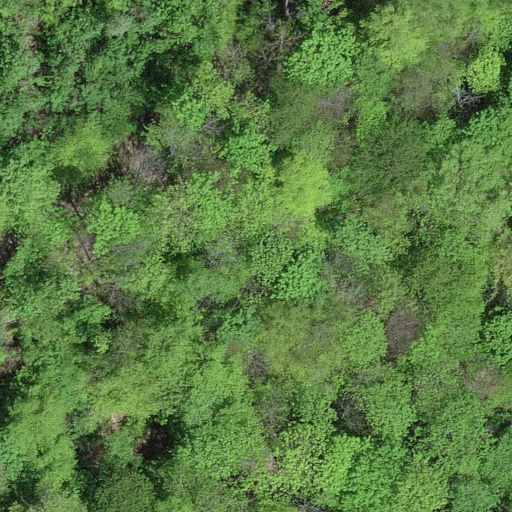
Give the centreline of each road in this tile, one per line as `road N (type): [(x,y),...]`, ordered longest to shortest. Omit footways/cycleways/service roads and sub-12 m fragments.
road 1 (track): [(264,0),(130,152),(0,240)]
road 2 (track): [(156,0),(0,69)]
